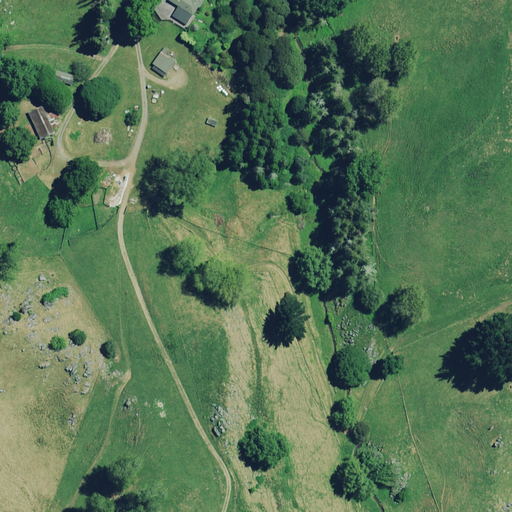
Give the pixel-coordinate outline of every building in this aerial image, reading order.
[(168,0),(179,7),(171,17),(185,26),(192,16),(203,0),(168,0)] [(154,66),(152,69),(163,78),(166,74),(175,61),(167,56),(170,52),(164,48),(153,64),(154,66)] [(75,76),(57,71),(54,80),(72,85),(75,76)] [(60,125),(54,112),(46,115),(42,106),(28,112),(40,139),(54,133),(52,128),(60,125)] [(218,122),(209,118),(206,123),(216,127),(218,122)]
